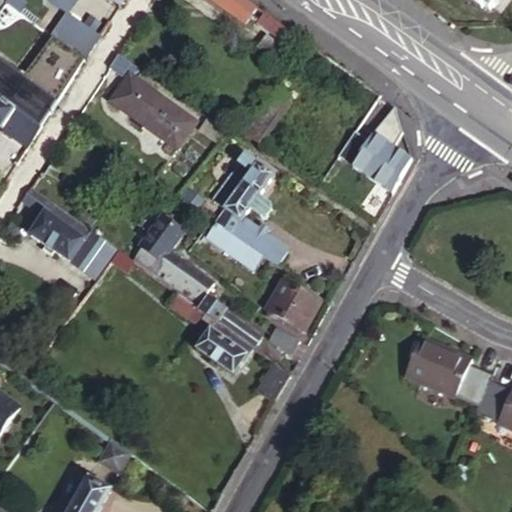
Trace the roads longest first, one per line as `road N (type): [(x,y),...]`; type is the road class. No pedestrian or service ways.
road 1 (residential): [(377,260),(233,511)]
road 2 (residential): [(133,6),(0,210)]
road 3 (residential): [(469,96),(377,260)]
road 4 (tertiary): [(469,96),(334,0)]
road 5 (residential): [(377,260),(511,337)]
